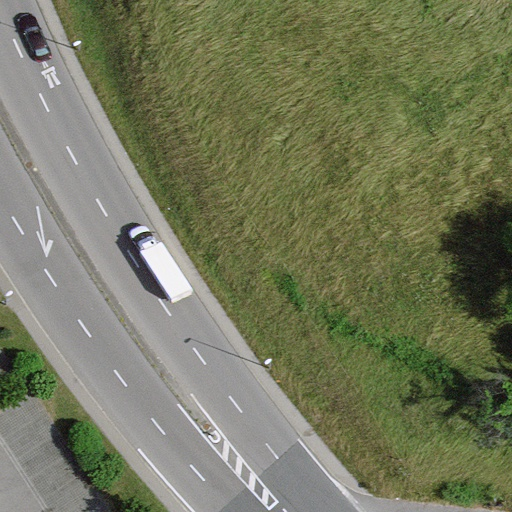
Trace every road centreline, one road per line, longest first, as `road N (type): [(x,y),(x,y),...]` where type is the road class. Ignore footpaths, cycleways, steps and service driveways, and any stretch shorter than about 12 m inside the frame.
road 1 (secondary): [(292,511),(241,412),(99,203),(0,7)]
road 2 (secondary): [(0,196),(107,364),(168,440),(260,511)]
